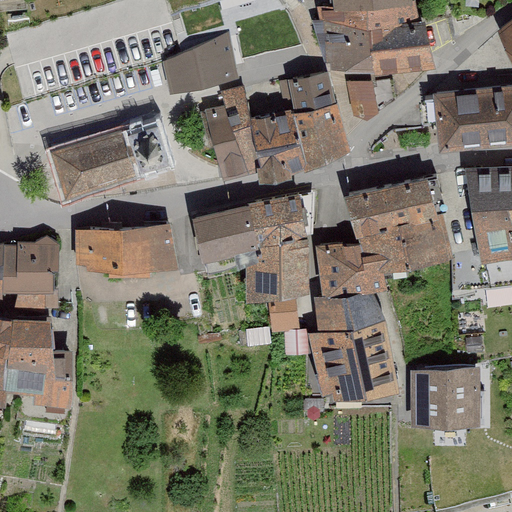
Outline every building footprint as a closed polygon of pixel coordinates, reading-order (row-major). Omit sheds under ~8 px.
[(320,0),(323,12),(378,11),(423,10),(422,0),(320,0)] [(378,11),(382,55),(433,53),(434,10),(423,10),(378,11)] [(378,11),(323,12),(312,12),(331,55),(382,55),(378,11)] [(511,16),(503,23),(511,38),(511,16)] [(163,48),(173,86),(242,67),(231,29),(163,48)] [(329,63),(291,71),(298,101),(335,93),(329,63)] [(376,72),(348,76),(352,107),(381,104),(376,72)] [(256,113),(247,79),(227,85),(250,165),(307,149),(294,102),(256,113)] [(511,103),(511,87),(446,90),(449,137),(511,133),(511,103)] [(335,93),(298,106),(315,155),(353,142),(335,93)] [(226,96),(205,102),(225,172),(246,166),(226,96)] [(159,119),(53,151),(67,195),(173,163),(159,119)] [(511,167),(473,172),(483,254),(511,250),(511,167)] [(436,173),(354,193),(363,230),(445,210),(436,173)] [(314,231),(307,191),(254,201),(262,241),(314,231)] [(196,214),(204,252),(258,241),(250,203),(196,214)] [(451,251),(445,218),(377,230),(383,263),(451,251)] [(78,227),(81,273),(182,268),(179,221),(78,227)] [(373,238),(323,246),(330,290),(380,282),(373,238)] [(0,298),(63,300),(64,245),(0,243),(0,298)] [(310,243),(264,246),(267,290),(313,287),(310,243)] [(387,290),(315,300),(330,401),(402,391),(387,290)] [(299,296),(269,300),(273,330),(302,326),(299,296)] [(53,322),(0,315),(0,407),(6,408),(9,393),(34,395),(34,405),(65,409),(72,353),(54,350),(53,322)] [(286,329),(287,355),(311,354),(310,329),(286,329)] [(476,370),(417,370),(416,426),(476,426),(476,370)]
